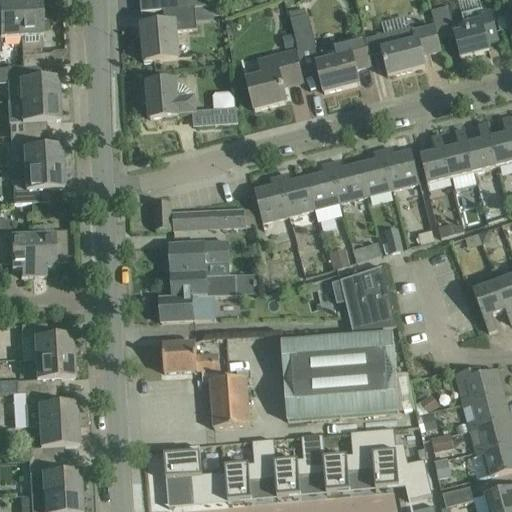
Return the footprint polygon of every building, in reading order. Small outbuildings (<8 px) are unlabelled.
[(41,38),(42,38),(42,34),(42,24),(40,0),(18,1),(20,40),(21,40),(22,57),(21,57),(21,71),(34,70),(51,69),(50,56),(42,56),(41,38)] [(177,0),(139,0),(141,14),(178,10),(177,0)] [(197,0),(198,8),(223,6),(222,0),(197,0)] [(0,41),(20,40),(18,1),(0,2),(0,54),(1,54),(0,41)] [(213,7),(195,9),(196,23),(213,22),(213,7)] [(436,28),(435,28),(438,41),(454,37),(460,61),(484,55),(483,50),(488,48),(487,45),(499,42),(491,13),(480,16),(479,12),(462,16),(464,25),(454,27),(450,8),(432,13),(436,28)] [(195,9),(163,13),(164,26),(142,28),(145,64),(179,61),(179,59),(177,59),(174,34),(197,32),(196,23),(195,9)] [(304,10),(289,14),(291,24),(306,20),(304,10)] [(291,24),(297,51),(298,57),(316,53),(315,47),(308,20),(306,20),(291,24)] [(50,24),(42,24),(42,34),(50,33),(50,24)] [(438,41),(435,28),(412,34),(411,30),(377,38),(388,80),(427,70),(424,58),(441,53),(438,41)] [(291,38),(282,41),(285,53),(294,51),(291,38)] [(317,66),(319,76),(324,95),(359,87),(355,72),(371,68),(363,39),(331,47),(334,61),(317,66)] [(247,82),(250,94),(254,113),(286,105),(281,85),(301,80),(295,54),(259,63),(262,78),(247,82)] [(35,82),(34,70),(21,71),(6,71),(7,84),(18,84),(19,105),(58,103),(57,80),(35,82)] [(148,90),(142,91),(143,107),(149,106),(150,122),(178,119),(178,117),(195,116),(194,102),(194,100),(194,99),(194,98),(193,96),(193,95),(192,94),(192,93),(191,92),(190,91),(189,90),(188,89),(187,88),(186,87),(184,87),(183,86),(182,86),(181,86),(179,86),(178,86),(177,86),(175,86),(175,84),(167,84),(147,86),(148,90)] [(59,124),(58,103),(19,105),(8,105),(10,140),(38,138),(37,125),(59,124)] [(213,113),(214,129),(238,127),(237,111),(213,113)] [(511,119),(511,120),(503,122),(507,137),(492,140),(499,169),(511,166),(511,119)] [(499,169),(492,140),(488,126),(479,128),(482,143),(469,146),(476,175),(499,169)] [(476,175),(469,146),(465,132),(456,134),(459,149),(446,152),(453,181),(471,177),(476,175)] [(453,181),(446,152),(442,137),(432,140),(436,155),(421,158),(428,187),(453,181)] [(22,163),(23,173),(62,171),(61,149),(39,150),(38,138),(10,140),(11,164),(22,163)] [(392,151),(384,153),(394,193),(420,187),(411,154),(393,158),(392,151)] [(376,162),(360,167),(369,200),(394,193),(384,153),(374,156),(376,162)] [(340,164),(330,167),(340,207),(369,200),(360,167),(342,171),(340,164)] [(324,176),(307,180),(316,213),(319,224),(343,218),(340,207),(330,167),(322,169),(324,176)] [(62,171),(23,173),(23,182),(12,183),(13,207),(42,206),(41,193),(63,192),(62,171)] [(288,178),(281,179),(291,220),(316,213),(307,180),(289,185),(288,178)] [(291,220),(281,179),(270,182),(272,189),(254,193),(266,238),(294,231),(291,220)] [(155,206),(156,233),(171,232),(170,206),(155,206)] [(173,216),(174,235),(246,232),(245,213),(173,216)] [(454,227),(439,231),(442,241),(457,237),(454,227)] [(385,246),(388,258),(404,254),(398,231),(385,235),(388,245),(385,246)] [(53,239),(33,240),(34,280),(46,280),(46,272),(55,271),(55,259),(67,259),(66,234),(53,234),(53,239)] [(0,235),(0,260),(11,260),(11,273),(20,272),(21,280),(34,280),(33,240),(12,240),(11,235),(0,235)] [(170,248),(172,276),(205,274),(205,271),(218,270),(218,281),(237,280),(237,279),(227,279),(227,265),(230,264),(228,245),(203,247),(203,246),(170,248)] [(358,253),(362,267),(382,260),(378,247),(358,253)] [(346,251),(331,256),(336,273),(351,269),(346,251)] [(205,274),(172,276),(173,301),(160,302),(161,326),(194,324),(194,323),(216,322),(215,299),(237,297),(237,280),(218,281),(218,270),(205,271),(205,274)] [(382,270),(332,286),(336,306),(346,304),(350,314),(357,334),(397,330),(382,270)] [(511,279),(496,286),(506,313),(511,327),(511,326),(511,279)] [(506,313),(496,286),(473,294),(489,336),(497,332),(492,318),(506,313)] [(73,361),(72,338),(49,339),(48,325),(21,326),(22,342),(23,362),(35,361),(35,363),(73,361)] [(281,345),(287,424),(399,415),(393,336),(281,345)] [(226,340),(216,340),(216,348),(226,348),(226,340)] [(220,383),(219,373),(218,357),(196,359),(195,346),(163,348),(164,376),(202,374),(203,384),(210,384),(214,431),(250,428),(247,381),(220,383)] [(17,398),(25,398),(53,396),(52,382),(74,381),(73,361),(35,363),(36,384),(16,385),(17,398)] [(457,377),(455,377),(457,386),(466,384),(470,400),(471,406),(504,397),(498,373),(481,377),(479,371),(457,377)] [(39,429),(39,431),(77,429),(76,406),(53,407),(53,396),(25,398),(26,410),(27,430),(39,429)] [(440,408),(432,396),(422,403),(429,415),(440,408)] [(470,400),(461,402),(467,426),(476,424),(478,430),(510,422),(504,397),(471,406),(470,400)] [(434,416),(418,420),(422,435),(437,431),(434,416)] [(478,430),(483,448),(485,455),(511,448),(511,427),(510,422),(478,430)] [(28,452),(28,465),(56,463),(56,450),(78,449),(77,429),(39,431),(40,451),(28,452)] [(394,432),(372,434),(375,472),(401,470),(406,490),(409,504),(432,498),(425,464),(425,463),(409,467),(404,448),(396,449),(394,432)] [(325,461),(324,461),(326,477),(325,477),(327,497),(350,495),(349,475),(375,472),(372,434),(351,436),(353,458),(325,461)] [(303,462),(275,464),(276,481),(278,501),(302,499),(300,479),(325,477),(326,477),(324,460),(322,439),(301,441),(303,462)] [(451,439),(431,443),(434,457),(454,453),(451,439)] [(253,466),(226,469),(226,477),(229,502),(229,505),(256,503),(255,483),(276,481),(275,464),(273,443),(251,445),(253,466)] [(476,459),(473,460),(479,483),(491,480),(511,474),(511,448),(485,455),(483,448),(474,450),(476,459)] [(200,450),(164,453),(166,483),(190,481),(193,505),(229,502),(226,477),(202,479),(200,450)] [(438,483),(451,480),(447,462),(435,465),(438,483)] [(41,477),(42,498),(81,496),(79,474),(57,475),(56,463),(28,465),(29,477),(41,477)] [(470,490),(443,498),(446,511),(474,504),(470,490)] [(511,511),(511,490),(484,498),(487,511),(511,511)] [(31,499),(31,511),(81,511),(81,496),(42,498),(31,499)]
